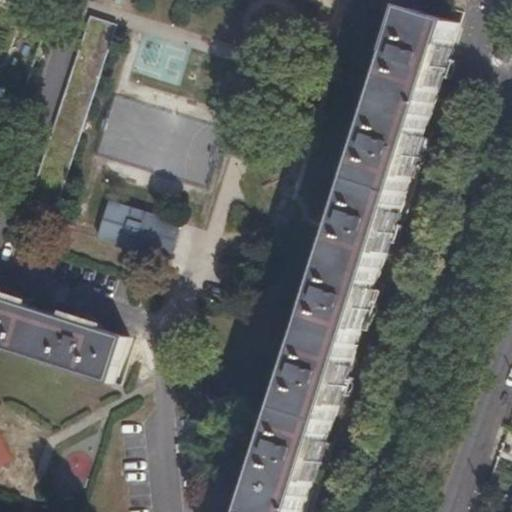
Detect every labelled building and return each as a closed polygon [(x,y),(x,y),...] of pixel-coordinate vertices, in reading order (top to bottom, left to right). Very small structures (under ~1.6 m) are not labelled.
[(305,511),(462,23),(415,8),(254,511),(305,511)] [(87,16),(25,200),(51,209),(113,24),(87,16)] [(474,177),(449,169),(439,200),(465,208),(474,177)] [(99,238),(171,263),(184,225),(112,200),(99,238)] [(129,338),(0,297),(0,348),(114,384),(129,338)] [(389,442),(365,434),(355,465),(378,473),(389,442)]
